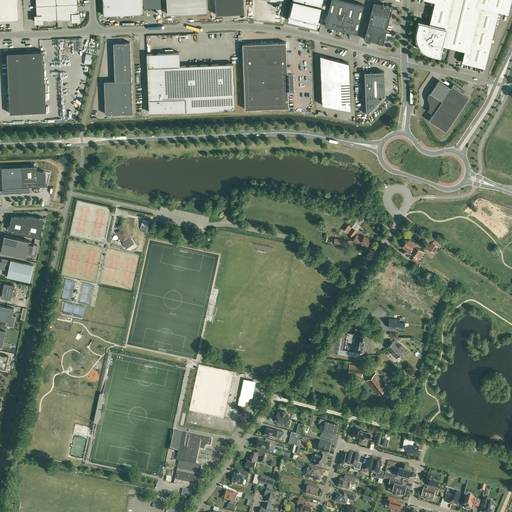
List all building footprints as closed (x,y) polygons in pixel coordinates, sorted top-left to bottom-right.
[(0,0),(0,19),(19,18),(17,0),(0,0)] [(161,7),(160,0),(102,0),(103,15),(144,13),(144,8),(161,7)] [(207,11),(206,0),(166,0),(167,13),(207,11)] [(243,0),(214,0),(216,14),(244,13),(243,0)] [(292,0),(289,15),(301,18),(300,23),(302,23),(316,27),(319,17),(319,16),(321,6),(322,0),(292,0)] [(364,5),(345,0),(330,0),(324,26),(357,34),(364,5)] [(428,0),(434,1),(429,24),(427,23),(418,20),(415,29),(416,30),(416,32),(416,35),(416,39),(417,42),(418,43),(420,46),(420,47),(423,49),(425,51),(429,53),(431,54),(440,57),(442,47),(441,47),(442,45),(464,50),(462,62),(485,67),(498,11),(508,13),(511,0),(428,0)] [(373,2),(367,25),(386,30),(392,6),(382,4),(373,2)] [(77,13),(77,3),(57,4),(57,20),(72,19),(73,20),(79,20),(79,13),(77,13)] [(57,4),(36,5),(37,15),(35,16),(36,22),(42,22),(42,20),(57,20),(57,4)] [(386,30),(367,25),(365,34),(364,39),(383,44),(386,30)] [(115,80),(131,80),(130,42),(113,43),(115,80)] [(292,74),(287,74),(286,42),(242,44),(245,109),(288,107),(288,91),(293,91),(292,74)] [(43,51),(7,53),(10,113),(46,111),(43,51)] [(179,52),(147,54),(149,113),(235,109),(234,63),(180,65),(179,52)] [(339,60),(330,58),(320,55),(321,82),(322,105),(331,107),(341,108),(351,110),(350,81),(349,63),(339,60)] [(384,71),(364,72),(366,114),(371,109),(385,94),(384,71)] [(131,80),(115,80),(104,81),(105,114),(133,113),(131,80)] [(429,107),(428,110),(427,111),(432,114),(430,118),(447,129),(469,96),(453,84),(450,89),(438,81),(430,92),(429,92),(428,94),(427,97),(427,98),(428,99),(428,101),(428,102),(429,103),(429,104),(429,107)] [(45,183),(44,171),(37,169),(37,165),(22,166),(1,167),(2,192),(8,192),(17,191),(23,191),(23,189),(28,189),(28,186),(37,185),(37,183),(45,183)] [(8,230),(40,237),(44,219),(43,219),(44,217),(40,217),(40,218),(33,216),(11,217),(9,225),(8,225),(7,229),(8,229),(8,230)] [(123,242),(131,237),(122,223),(118,226),(120,229),(117,232),(123,242)] [(348,225),(344,230),(348,233),(354,237),(352,240),(356,243),(358,245),(359,243),(359,242),(362,238),(355,233),(357,231),(352,227),(348,225)] [(32,242),(29,241),(29,240),(4,235),(1,251),(25,257),(26,253),(35,255),(35,254),(36,254),(37,251),(36,251),(38,244),(32,243),(32,242)] [(362,238),(359,242),(359,243),(363,245),(364,244),(366,246),(370,240),(364,236),(362,238)] [(331,238),(330,242),(333,242),(333,244),(346,247),(347,240),(334,238),(334,239),(331,238)] [(407,239),(402,247),(414,255),(411,259),(416,263),(419,258),(424,252),(415,247),(416,245),(407,239)] [(437,246),(433,242),(432,242),(427,249),(433,253),(438,246),(437,246)] [(11,260),(8,260),(8,259),(2,258),(1,261),(0,261),(0,263),(1,264),(0,267),(0,268),(8,270),(7,277),(29,282),(33,265),(11,260)] [(1,297),(10,299),(14,284),(7,283),(0,281),(0,291),(2,292),(1,297)] [(14,308),(0,305),(0,319),(6,321),(5,324),(13,326),(16,315),(13,314),(14,308)] [(399,321),(399,320),(394,319),(389,318),(388,327),(395,328),(395,326),(398,327),(398,328),(399,328),(399,330),(403,331),(404,329),(405,322),(404,322),(399,321)] [(365,351),(367,336),(358,334),(347,332),(345,342),(355,344),(354,349),(354,353),(362,354),(363,351),(365,351)] [(392,342),(385,348),(388,351),(390,349),(392,351),(390,353),(396,359),(405,349),(401,345),(398,348),(392,342)] [(0,367),(5,369),(8,356),(0,353),(0,367)] [(361,377),(363,366),(349,364),(348,375),(361,377)] [(386,393),(391,389),(386,383),(385,384),(376,373),(367,380),(377,394),(383,389),(386,393)] [(251,396),(254,382),(244,380),(241,396),(239,396),(238,404),(245,405),(246,401),(248,401),(249,398),(250,398),(250,396),(251,396)] [(103,393),(100,392),(93,422),(96,422),(103,393)] [(276,415),(277,415),(276,417),(275,417),(276,421),(285,424),(288,421),(287,420),(288,418),(289,418),(288,414),(286,414),(286,412),(280,411),(280,412),(279,412),(276,415)] [(331,435),(333,436),(334,433),(334,434),(336,430),(335,430),(336,424),(333,423),(330,422),(326,421),(323,431),(325,431),(323,437),(330,439),(331,435)] [(284,432),(267,427),(266,428),(265,428),(264,432),(265,432),(265,435),(270,437),(269,438),(273,439),(273,438),(276,438),(277,434),(283,436),(284,432)] [(361,430),(355,428),(355,429),(354,429),(354,431),(352,430),(351,435),(352,435),(352,437),(356,438),(355,439),(361,441),(361,439),(363,440),(363,437),(366,438),(367,433),(360,431),(361,430)] [(187,438),(188,434),(188,433),(186,433),(174,431),(170,450),(183,453),(184,448),(187,449),(188,443),(189,439),(187,438)] [(212,439),(188,434),(187,438),(189,439),(188,443),(200,445),(199,450),(204,451),(205,448),(206,446),(211,447),(212,439)] [(411,454),(415,455),(418,446),(412,444),(413,440),(414,441),(414,440),(404,438),(405,438),(403,446),(408,448),(408,449),(407,453),(411,454)] [(258,443),(257,448),(269,452),(272,452),(273,447),(270,446),(271,443),(263,441),(258,440),(257,443),(258,443)] [(328,443),(320,441),(318,450),(329,453),(330,450),(331,447),(327,446),(328,444),(328,443)] [(188,443),(187,449),(184,462),(179,461),(177,469),(200,474),(201,466),(196,465),(200,445),(188,443)] [(261,463),(264,464),(267,455),(259,452),(258,456),(262,458),(261,463)] [(247,461),(245,467),(254,470),(258,456),(251,454),(249,461),(247,461)] [(315,466),(321,468),(322,465),(325,466),(326,463),(326,462),(327,459),(324,458),(325,456),(317,454),(316,456),(314,463),(316,463),(315,466)] [(345,460),(342,459),(341,462),(344,463),(344,465),(350,467),(353,456),(352,456),(353,455),(350,454),(350,455),(347,454),(345,460)] [(353,456),(350,467),(354,468),(354,470),(359,471),(359,472),(361,464),(361,465),(358,464),(359,458),(358,458),(359,457),(356,456),(356,457),(353,456)] [(371,473),(371,474),(375,462),(372,461),(373,460),(370,459),(369,460),(368,460),(367,466),(363,465),(361,471),(367,473),(367,471),(372,472),(371,473)] [(375,462),(371,474),(376,475),(375,477),(382,479),(384,473),(379,471),(381,464),(380,464),(380,463),(377,462),(377,463),(375,462)] [(307,470),(305,476),(318,480),(320,474),(319,474),(319,472),(318,472),(319,469),(306,465),(305,470),(307,470)] [(409,469),(401,467),(400,469),(399,468),(399,470),(396,469),(394,474),(397,475),(396,478),(409,481),(411,472),(409,471),(409,469)] [(197,489),(198,485),(199,476),(177,471),(175,480),(174,484),(197,489)] [(234,474),(234,475),(233,476),(232,478),(233,479),(232,482),(238,483),(238,484),(243,485),(244,480),(247,481),(249,474),(242,472),(241,476),(234,474)] [(433,483),(432,486),(438,488),(439,482),(438,482),(440,476),(434,475),(428,474),(426,481),(429,482),(433,483)] [(353,484),(355,479),(347,477),(346,479),(345,480),(341,479),(339,486),(342,487),(342,488),(345,489),(345,488),(348,489),(349,486),(350,486),(351,486),(352,484),(353,484)] [(266,478),(265,484),(273,487),(275,480),(266,478)] [(400,496),(400,495),(404,496),(406,489),(397,486),(398,482),(390,480),(389,487),(394,488),(393,493),(396,494),(396,495),(400,496)] [(305,481),(303,488),(307,489),(306,493),(316,496),(318,489),(311,486),(312,483),(305,481)] [(438,490),(428,487),(427,490),(424,489),(422,497),(429,499),(429,500),(432,501),(432,500),(433,500),(434,495),(437,496),(438,490)] [(454,490),(447,488),(444,499),(452,501),(451,504),(456,506),(459,494),(453,492),(454,490)] [(234,503),(238,494),(228,490),(224,499),(234,503)] [(273,499),(274,499),(276,492),(266,490),(264,496),(267,497),(266,502),(272,504),(273,499)] [(356,495),(341,491),(340,494),(337,493),(335,501),(346,504),(347,499),(355,501),(356,495)] [(466,507),(466,508),(471,510),(471,507),(473,508),(474,507),(478,508),(480,502),(480,501),(476,499),(476,501),(473,500),(474,498),(466,496),(465,501),(463,501),(462,505),(464,505),(463,506),(466,507)] [(389,498),(388,501),(390,502),(390,505),(389,509),(400,511),(402,505),(398,504),(393,502),(394,499),(389,498)] [(490,500),(484,498),(482,506),(485,507),(483,511),(491,511),(492,511),(493,511),(494,508),(493,508),(494,504),(489,503),(490,500)] [(299,499),(297,505),(302,507),(300,511),(311,511),(313,508),(304,505),(306,501),(299,499)]
